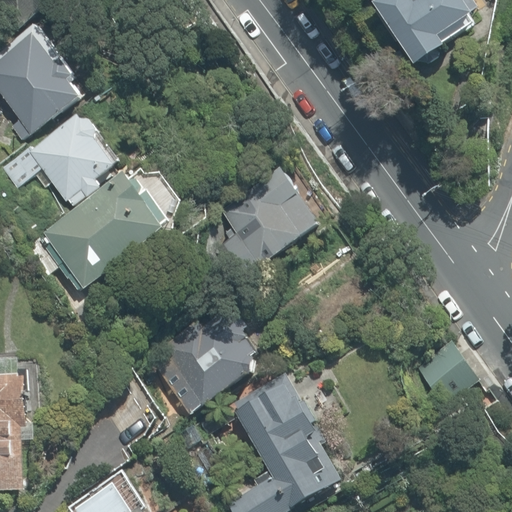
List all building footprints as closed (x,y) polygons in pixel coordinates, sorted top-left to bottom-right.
[(0,0),(0,11),(17,34),(60,0),(0,0)] [(485,17),(473,0),(398,0),(386,8),(426,71),(457,51),(449,40),(485,17)] [(0,48),(0,137),(4,143),(61,103),(16,38),(0,48)] [(101,168),(62,112),(3,156),(45,211),(101,168)] [(326,225),(280,169),(201,218),(247,277),(326,225)] [(150,229),(108,176),(16,241),(57,296),(150,229)] [(278,368),(240,309),(151,359),(192,425),(278,368)] [(425,370),(441,405),(485,385),(468,350),(425,370)] [(282,511),(342,476),(287,384),(233,417),(268,474),(232,496),(237,511),(282,511)]
